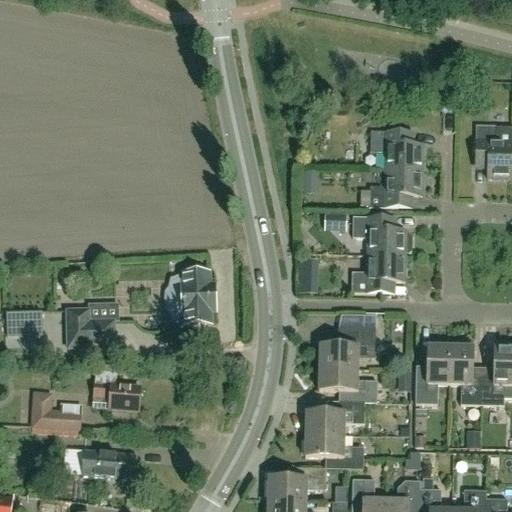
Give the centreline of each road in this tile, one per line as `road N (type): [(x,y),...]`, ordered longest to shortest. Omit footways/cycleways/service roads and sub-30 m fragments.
road 1 (secondary): [(204,511),(255,424),(273,340),(212,0)]
road 2 (residential): [(511,216),(465,217),(454,230),(454,300),(469,314)]
